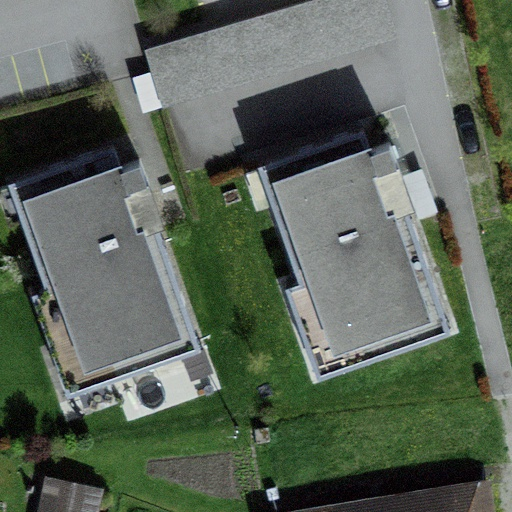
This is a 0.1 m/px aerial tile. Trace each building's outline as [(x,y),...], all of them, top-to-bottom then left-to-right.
[(164,98),(392,32),(382,0),(313,0),(149,48),(164,98)] [(380,178),(360,125),(263,162),(341,366),(438,329),(380,178)] [(134,197),(114,143),(17,180),(93,382),(190,345),(134,197)] [(107,511),(110,501),(48,486),(42,511),(107,511)] [(477,511),(475,497),(378,511),(477,511)]
